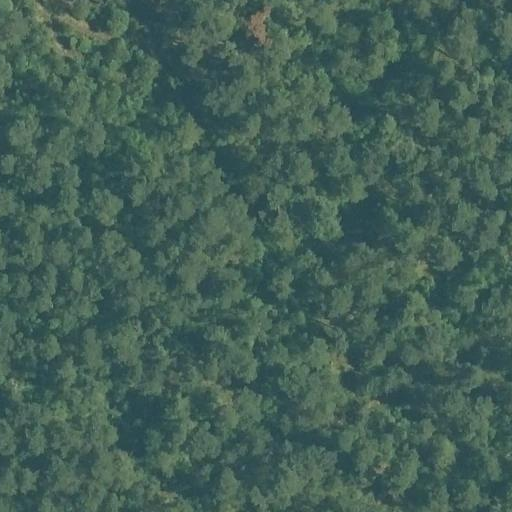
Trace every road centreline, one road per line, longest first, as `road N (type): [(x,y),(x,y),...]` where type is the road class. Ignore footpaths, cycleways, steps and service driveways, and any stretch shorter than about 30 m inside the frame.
road 1 (track): [(112,0),(351,399)]
road 2 (track): [(133,511),(351,399)]
road 3 (track): [(351,399),(511,323)]
